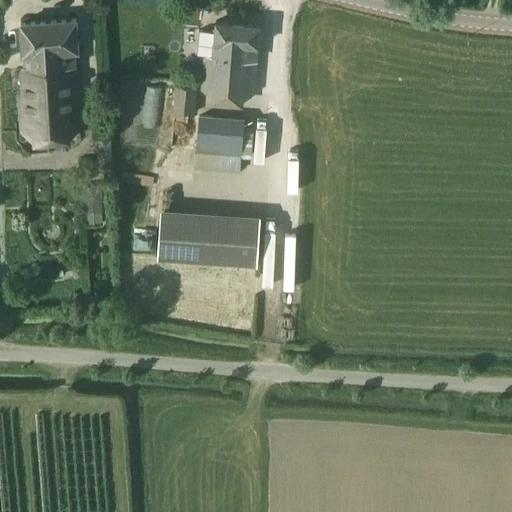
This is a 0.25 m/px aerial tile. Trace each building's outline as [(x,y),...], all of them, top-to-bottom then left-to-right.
[(77,50),(75,19),(44,21),(52,130),(79,128),(74,50),(77,50)] [(25,68),(19,69),(21,94),(19,94),(21,132),(52,130),(44,21),(20,23),(21,55),(24,55),(25,68)] [(198,30),(196,55),(204,55),(201,89),(253,94),(259,26),(215,22),(214,32),(198,30)] [(173,95),(172,112),(173,112),(189,113),(194,113),(196,87),(174,86),(173,95)] [(196,152),(195,168),(204,168),(205,152),(233,154),(232,170),(240,170),(241,157),(251,158),(252,126),(243,125),(243,118),(199,115),(198,128),(196,152)] [(96,134),(98,162),(112,161),(110,133),(96,134)] [(101,185),(84,185),(85,213),(103,212),(101,185)] [(307,188),(291,188),(290,220),(306,220),(307,188)] [(261,215),(160,208),(157,258),(257,265),(261,215)]
